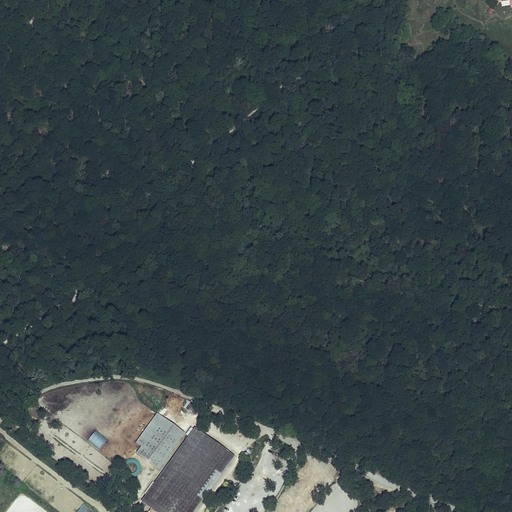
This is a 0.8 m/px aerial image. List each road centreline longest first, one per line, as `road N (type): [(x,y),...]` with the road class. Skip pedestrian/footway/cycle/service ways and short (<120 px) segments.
road 1 (track): [(457,511),(300,445)]
road 2 (track): [(300,445),(146,378)]
road 3 (track): [(191,418),(240,450),(198,511)]
road 4 (track): [(0,430),(103,511)]
